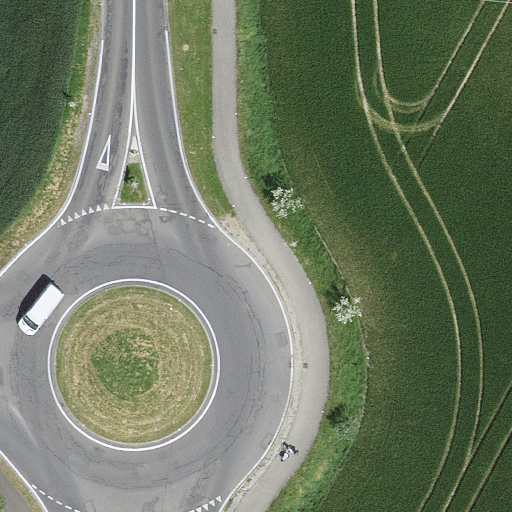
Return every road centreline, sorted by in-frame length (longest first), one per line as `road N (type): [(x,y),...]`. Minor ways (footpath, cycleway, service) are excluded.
road 1 (tertiary): [(133,481),(173,475),(209,456),(236,425),(251,387),(251,346),(237,307),(211,276),(175,256),(134,249)]
road 2 (tertiary): [(134,249),(135,0)]
road 3 (tertiary): [(20,364),(28,408),(52,445),(89,471),(133,481)]
road 4 (tertiary): [(134,249),(99,255),(42,297),(20,364)]
